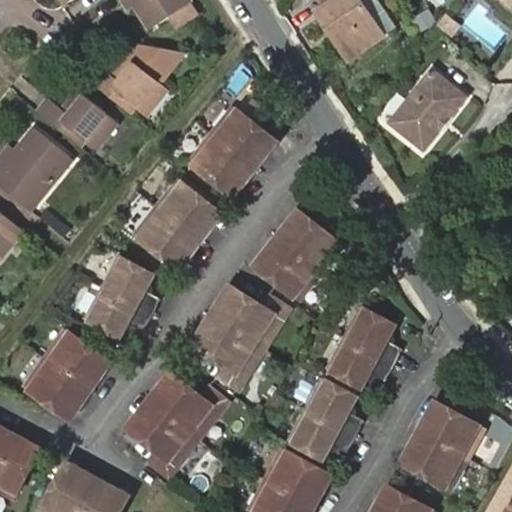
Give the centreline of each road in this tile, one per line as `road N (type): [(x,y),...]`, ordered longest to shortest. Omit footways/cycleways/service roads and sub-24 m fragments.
road 1 (residential): [(337,139),(302,163),(209,277),(88,447)]
road 2 (residential): [(337,139),(406,256),(470,342)]
road 3 (residential): [(470,342),(418,384),(345,511)]
road 4 (unknown): [(511,104),(466,157),(374,202)]
road 5 (residential): [(249,0),(337,139)]
